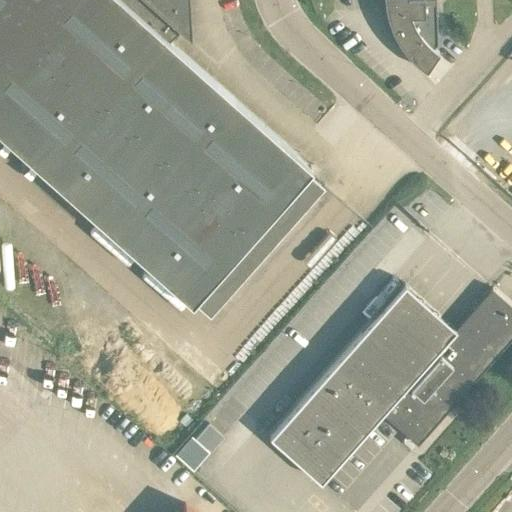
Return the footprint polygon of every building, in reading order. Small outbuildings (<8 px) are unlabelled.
[(0,0),(0,239),(138,362),(312,167),(169,41),(180,29),(191,38),(189,0),(0,0)] [(383,0),(384,2),(384,3),(387,14),(388,18),(389,22),(390,25),(392,29),(393,32),(396,38),(398,41),(404,49),(405,51),(407,53),(412,58),(421,66),(422,67),(426,70),(439,51),(436,49),(433,47),(430,44),(427,41),(424,38),(422,35),(420,32),(417,29),(415,26),(414,22),(412,19),(411,15),(424,15),(423,0),(383,0)] [(481,280),(466,296),(472,302),(487,285),(481,280)] [(417,444),(511,337),(511,305),(491,287),(455,328),(405,283),(269,435),(320,481),(382,412),(417,444)] [(192,433),(176,451),(193,466),(209,448),(192,433)] [(195,511),(119,444),(58,511),(195,511)]
